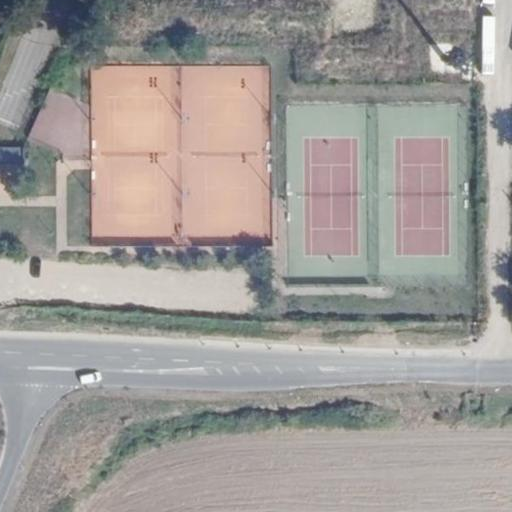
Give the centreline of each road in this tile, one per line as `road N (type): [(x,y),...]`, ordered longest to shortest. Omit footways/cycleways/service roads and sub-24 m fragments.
road 1 (tertiary): [(36,377),(224,381),(440,370)]
road 2 (tertiary): [(440,370),(38,346)]
